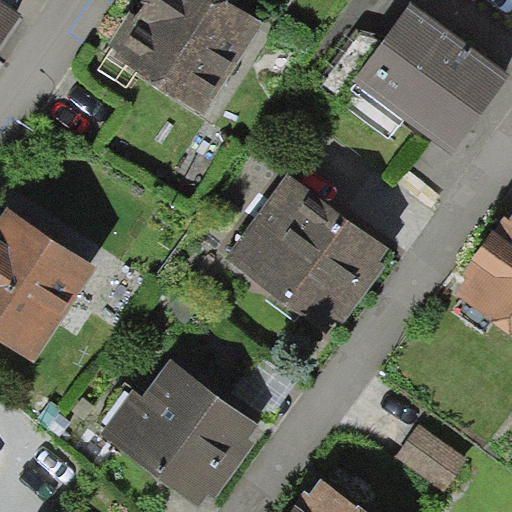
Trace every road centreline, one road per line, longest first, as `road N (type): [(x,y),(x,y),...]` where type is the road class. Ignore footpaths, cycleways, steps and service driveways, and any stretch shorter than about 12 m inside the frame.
road 1 (residential): [(511,136),(244,511)]
road 2 (residential): [(17,511),(57,458),(0,408)]
road 3 (residential): [(0,114),(79,0)]
